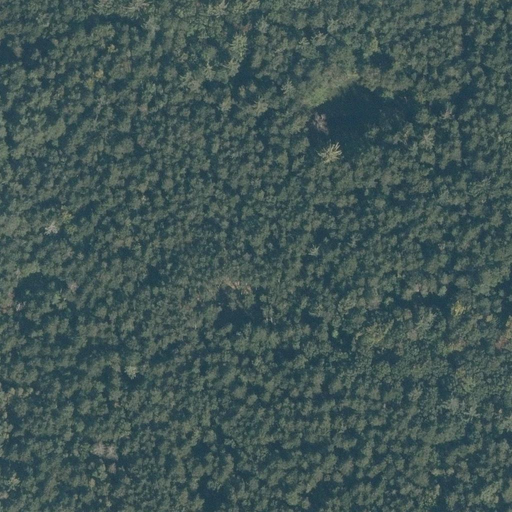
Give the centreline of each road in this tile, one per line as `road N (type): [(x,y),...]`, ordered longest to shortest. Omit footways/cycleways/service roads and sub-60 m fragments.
road 1 (unknown): [(318,352),(151,363),(73,336),(0,357)]
road 2 (unknown): [(511,408),(379,377),(318,352)]
